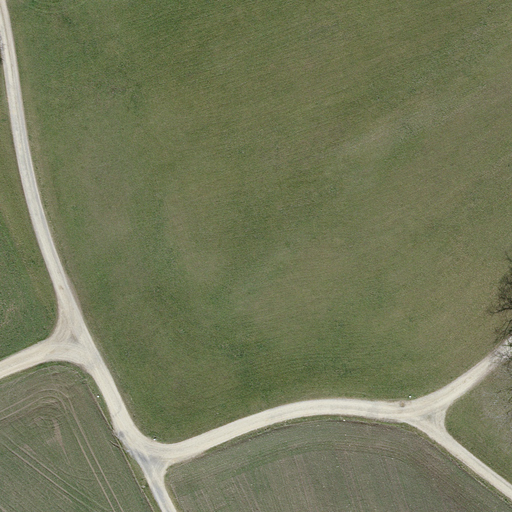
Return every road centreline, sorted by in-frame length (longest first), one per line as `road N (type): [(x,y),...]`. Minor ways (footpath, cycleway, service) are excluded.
road 1 (track): [(147,463),(72,340),(18,137),(0,29)]
road 2 (track): [(511,490),(419,421),(372,406),(291,409),(147,463)]
road 3 (track): [(511,343),(419,421)]
